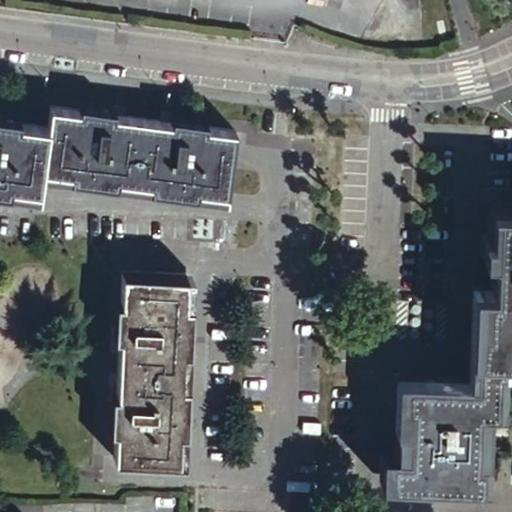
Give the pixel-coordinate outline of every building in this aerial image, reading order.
[(84,110),(119,114),(120,109),(85,104),(84,110)] [(53,125),(25,121),(0,118),(0,181),(14,183),(43,187),(45,168),(75,172),(120,178),(155,182),(202,189),(230,192),(238,129),(210,125),(176,121),(164,121),(162,119),(129,115),(129,121),(118,120),(119,114),(84,110),(55,106),(53,125)] [(0,113),(0,118),(25,121),(25,117),(0,113)] [(211,120),(177,116),(176,121),(210,125),(211,120)] [(74,178),(120,184),(120,178),(75,172),(74,178)] [(14,183),(0,181),(0,188),(14,190),(14,183)] [(154,188),(201,195),(202,189),(155,182),(154,188)] [(511,197),(494,196),(493,279),(483,279),(480,313),(475,313),(473,361),(498,363),(505,362),(506,349),(511,348),(511,197)] [(116,426),(115,454),(180,457),(181,430),(182,383),(184,349),(185,303),(186,274),(122,271),(121,298),(119,334),(125,334),(125,346),(119,346),(118,381),(124,380),(124,391),(117,391),(116,426)] [(498,363),(473,361),(472,372),(401,368),(400,396),(407,397),(405,446),(387,445),(385,473),(479,478),(481,454),(476,453),(478,405),(496,406),(498,363)]
